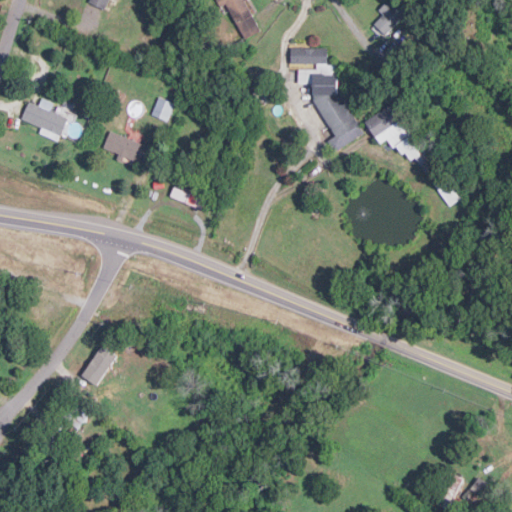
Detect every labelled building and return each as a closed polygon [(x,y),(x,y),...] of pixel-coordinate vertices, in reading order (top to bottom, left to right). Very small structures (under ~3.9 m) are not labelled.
[(105,9),(109,0),(88,0),(88,2),(105,9)] [(210,0),(206,2),(209,8),(226,0),(235,20),(251,13),(244,0),(210,0)] [(388,0),(379,9),(384,14),(373,25),(383,36),(405,15),(390,0),(388,0)] [(364,133),(338,88),(338,65),(327,65),(327,48),(291,48),(291,63),(316,63),(316,69),(299,69),(299,83),(314,83),(314,97),(335,136),(329,139),(335,150),(364,133)] [(21,119),(42,127),(40,133),(59,141),(68,118),(51,111),(55,102),(42,97),(39,105),(29,101),(21,119)] [(169,120),(174,101),(157,97),(152,116),(169,120)] [(142,165),(150,146),(110,130),(104,146),(118,151),(116,155),(142,165)] [(216,199),(176,183),(170,196),(210,212),(216,199)] [(97,385),(118,355),(103,344),(82,375),(97,385)] [(89,416),(75,403),(63,416),(78,428),(89,416)] [(471,488),(485,499),(494,488),(480,477),(471,488)]
